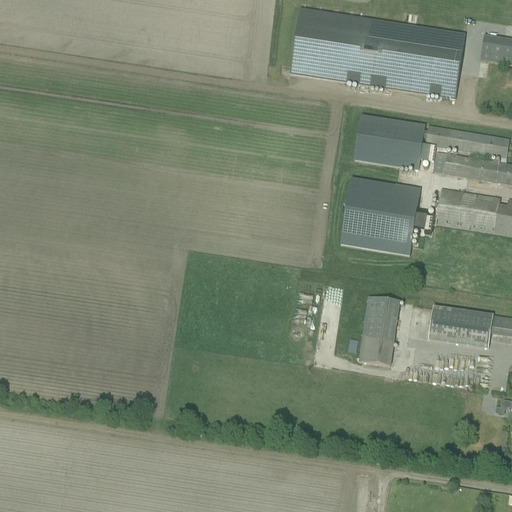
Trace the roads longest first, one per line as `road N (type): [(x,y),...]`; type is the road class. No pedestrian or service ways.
road 1 (track): [(511,129),(0,52)]
road 2 (track): [(511,491),(0,415)]
